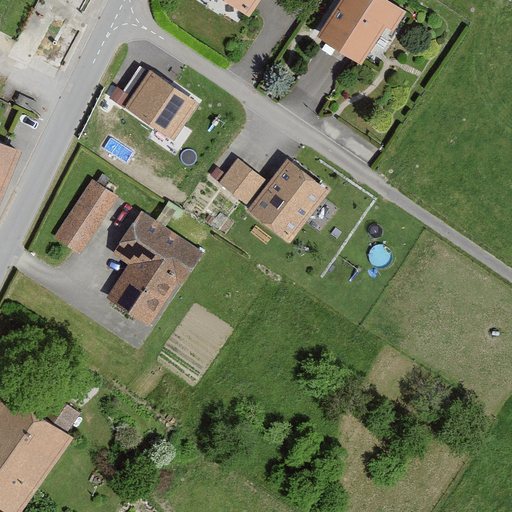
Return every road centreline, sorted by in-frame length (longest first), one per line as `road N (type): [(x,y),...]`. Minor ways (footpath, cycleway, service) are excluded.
road 1 (tertiary): [(0,260),(127,0)]
road 2 (track): [(354,169),(511,276)]
